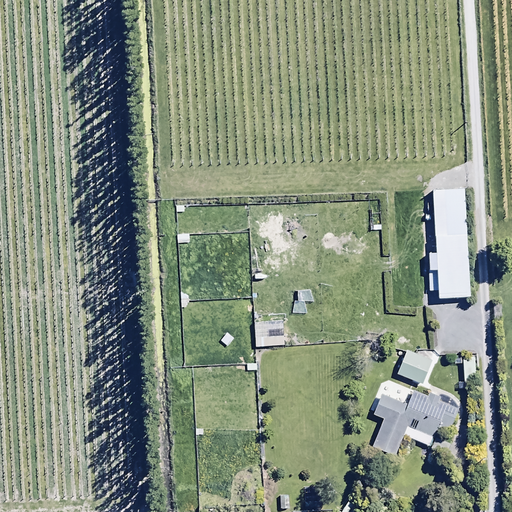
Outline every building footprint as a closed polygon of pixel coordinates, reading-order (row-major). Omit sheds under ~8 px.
[(471,300),(464,191),(433,194),(437,255),(429,255),(430,273),(428,273),(430,294),(439,294),(440,302),(471,300)] [(189,236),(176,236),(176,245),(188,246),(189,236)] [(284,320),(254,320),(254,348),(284,348),(284,320)] [(407,352),(397,376),(423,387),(433,363),(407,352)] [(475,358),(452,358),(452,367),(464,366),(464,384),(458,384),(458,392),(476,392),(475,358)] [(429,398),(415,393),(409,407),(382,396),(373,417),(384,421),(372,450),(395,459),(408,428),(435,439),(441,425),(451,429),(459,410),(439,402),(440,400),(430,396),(429,398)] [(450,447),(435,440),(430,451),(446,458),(450,447)]
